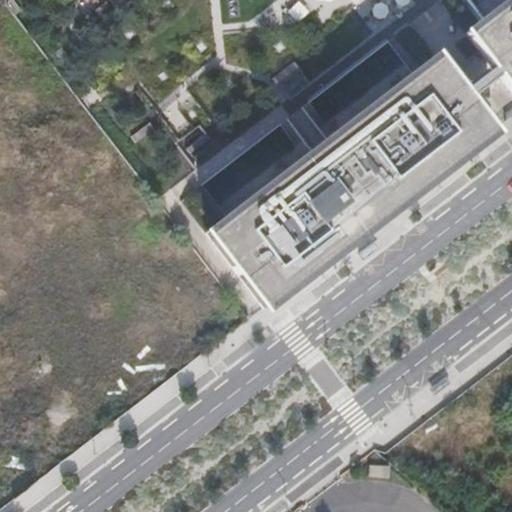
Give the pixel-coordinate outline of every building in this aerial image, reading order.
[(511,0),(462,0),(484,29),(511,65),(511,0)] [(511,65),(484,29),(468,41),(511,98),(511,65)] [(461,44),(446,57),(493,118),(509,106),(461,44)] [(440,62),(424,75),(472,136),(479,130),(488,124),(440,62)] [(272,290),(277,297),(370,225),(365,219),(379,208),(383,214),(446,167),(477,142),(472,136),(424,75),(419,68),(326,140),(302,109),(288,120),(311,151),(219,222),(224,228),(272,290)] [(272,290),(224,228),(208,241),(256,302),(272,290)] [(383,459),(391,466),(399,457),(391,450),(383,459)]
